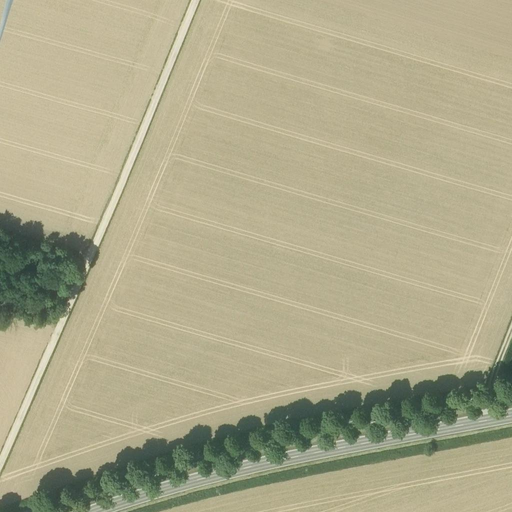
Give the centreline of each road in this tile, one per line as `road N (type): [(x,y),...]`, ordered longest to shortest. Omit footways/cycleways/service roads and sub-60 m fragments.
road 1 (track): [(0,475),(194,0)]
road 2 (secondary): [(105,511),(220,476),(511,419)]
